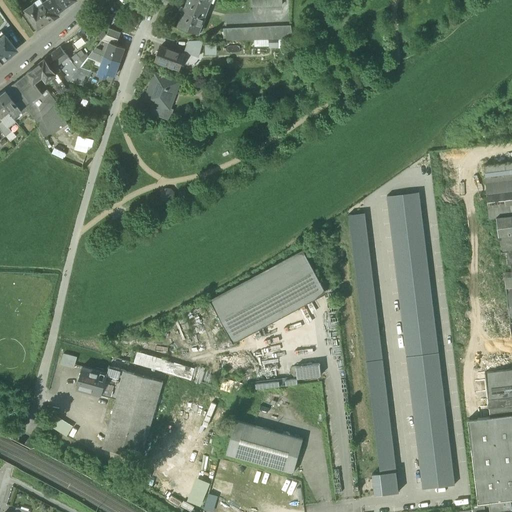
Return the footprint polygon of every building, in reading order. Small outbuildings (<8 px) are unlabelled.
[(39,29),(55,19),(44,2),(42,0),(39,0),(25,9),(39,29)] [(58,13),(64,8),(58,0),(47,0),(44,2),(55,19),(60,15),(58,13)] [(58,0),(64,8),(76,0),(58,0)] [(199,33),(211,0),(187,0),(185,7),(183,6),(181,12),(183,13),(178,25),(199,33)] [(224,29),(224,40),(255,40),(266,40),(278,39),(293,39),(291,26),(224,29)] [(107,35),(119,39),(121,32),(110,28),(107,35)] [(16,50),(3,34),(0,37),(0,61),(1,62),(16,50)] [(103,40),(109,43),(110,42),(117,45),(119,39),(107,35),(103,40)] [(269,46),(269,48),(279,48),(278,39),(266,40),(267,42),(269,42),(269,46)] [(185,52),(198,57),(203,41),(196,41),(189,41),(185,52)] [(109,43),(106,53),(105,56),(120,61),(125,48),(117,45),(110,42),(109,43)] [(205,45),(205,55),(217,55),(217,45),(205,45)] [(156,61),(179,70),(185,55),(161,46),(156,61)] [(46,58),(53,68),(57,65),(68,57),(61,47),(46,58)] [(93,51),(105,56),(106,53),(104,51),(97,48),(93,51)] [(89,57),(102,63),(105,56),(93,51),(89,57)] [(70,59),(79,70),(83,65),(84,63),(77,54),(70,59)] [(102,63),(99,70),(109,74),(114,76),(115,76),(120,61),(105,56),(102,63)] [(61,79),(63,81),(66,85),(72,78),(79,70),(70,59),(68,57),(57,65),(66,76),(61,79)] [(46,58),(27,73),(34,83),(45,75),(53,68),(46,58)] [(66,76),(57,65),(53,68),(57,73),(61,79),(66,76)] [(72,78),(83,83),(86,76),(90,77),(92,71),(91,71),(92,68),(83,65),(79,70),(72,78)] [(57,73),(53,68),(45,75),(49,80),(52,78),(57,73)] [(30,86),(34,83),(27,73),(23,76),(30,86)] [(61,79),(57,73),(52,78),(53,80),(55,78),(59,84),(63,81),(61,79)] [(150,101),(150,103),(150,104),(150,105),(156,107),(157,104),(167,107),(168,107),(173,92),(176,92),(179,82),(155,73),(146,100),(150,101)] [(66,85),(63,81),(59,84),(55,78),(53,80),(52,78),(49,80),(45,75),(34,83),(30,86),(38,97),(47,90),(50,94),(60,108),(79,93),(65,87),(66,85)] [(30,86),(23,76),(9,86),(20,101),(27,110),(36,121),(44,138),(67,121),(60,108),(50,94),(41,101),(38,97),(30,86)] [(0,93),(0,101),(8,111),(16,105),(15,105),(5,90),(4,91),(4,90),(0,93)] [(47,90),(38,97),(41,101),(50,94),(47,90)] [(20,111),(22,114),(27,110),(20,101),(15,105),(16,105),(20,111)] [(153,114),(170,120),(174,109),(168,107),(167,107),(157,104),(156,107),(153,114)] [(20,111),(16,105),(8,111),(12,117),(20,111)] [(146,111),(153,114),(156,107),(150,105),(149,105),(146,111)] [(12,117),(8,111),(0,117),(3,121),(7,126),(14,120),(12,117)] [(0,129),(5,137),(5,136),(11,132),(7,126),(3,121),(0,122),(0,129)] [(11,132),(5,136),(10,142),(17,137),(12,131),(11,132)] [(91,153),(95,139),(80,135),(77,149),(91,153)] [(511,217),(511,232),(500,235),(511,322),(511,321),(511,161),(484,165),(489,217),(497,216),(511,214),(511,217)] [(168,202),(178,195),(172,186),(161,193),(168,202)] [(423,490),(455,486),(420,192),(388,196),(423,490)] [(349,214),(381,473),(397,471),(366,212),(349,214)] [(511,217),(511,214),(497,216),(500,235),(511,232),(511,217)] [(213,300),(235,339),(324,292),(302,252),(213,300)] [(191,379),(195,367),(138,351),(134,362),(191,379)] [(61,364),(75,368),(78,357),(64,353),(61,364)] [(320,363),(296,366),(298,378),(321,375),(320,363)] [(77,388),(101,395),(107,373),(83,366),(77,388)] [(101,395),(117,399),(125,370),(109,366),(107,373),(101,395)] [(511,369),(485,372),(487,383),(511,379),(511,369)] [(163,381),(125,370),(117,399),(103,448),(141,458),(163,381)] [(511,379),(487,383),(489,399),(511,396),(511,379)] [(279,380),(255,383),(256,388),(280,385),(279,380)] [(285,412),(290,401),(266,392),(262,403),(285,412)] [(511,396),(489,399),(489,406),(511,403),(511,396)] [(209,401),(204,413),(211,415),(215,404),(209,401)] [(505,500),(511,499),(511,403),(489,406),(491,417),(468,419),(478,503),(488,502),(490,502),(505,500)] [(100,425),(102,420),(87,415),(85,421),(100,425)] [(226,453),(294,472),(303,439),(236,420),(226,453)] [(122,469),(131,474),(134,469),(125,464),(122,469)] [(376,494),(400,491),(397,471),(381,473),(373,474),(376,494)] [(234,484),(214,479),(211,490),(230,496),(234,484)] [(214,511),(218,495),(209,493),(204,509),(214,511)] [(490,502),(491,511),(506,510),(505,500),(490,502)]
